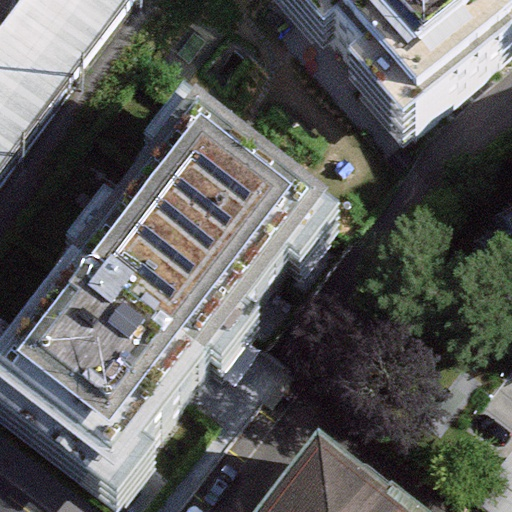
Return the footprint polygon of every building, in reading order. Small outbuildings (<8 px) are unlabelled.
[(29,0),(0,39),(0,182),(139,0),(29,0)] [(511,44),(511,0),(282,0),(402,139),(511,44)] [(344,207),(195,93),(0,344),(0,419),(112,505),(344,207)] [(383,511),(320,462),(280,511),(383,511)] [(511,511),(511,475),(488,507),(494,511),(511,511)]
